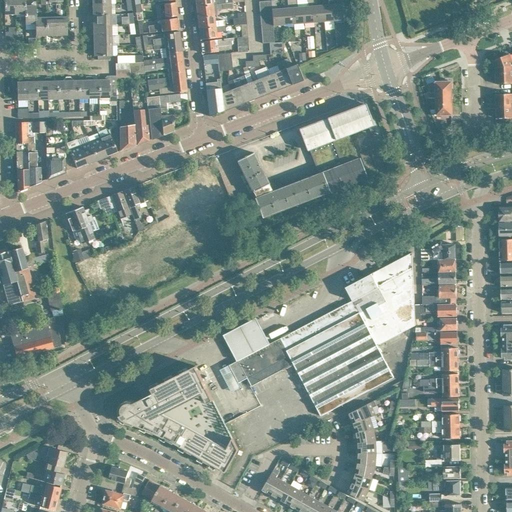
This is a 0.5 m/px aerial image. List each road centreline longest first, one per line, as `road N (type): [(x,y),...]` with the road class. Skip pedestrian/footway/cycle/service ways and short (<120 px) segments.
road 1 (secondary): [(427,184),(63,371)]
road 2 (secondary): [(71,386),(434,201)]
road 3 (residential): [(482,511),(476,200),(485,179)]
road 4 (residential): [(10,213),(202,138)]
road 5 (residential): [(202,138),(384,68)]
road 6 (residential): [(245,511),(100,439)]
road 7 (residential): [(183,0),(202,138)]
road 8 (residential): [(0,63),(79,53),(78,8)]
road 9 (tertiary): [(427,184),(384,68)]
road 10 (unclassified): [(245,511),(283,456),(337,455)]
